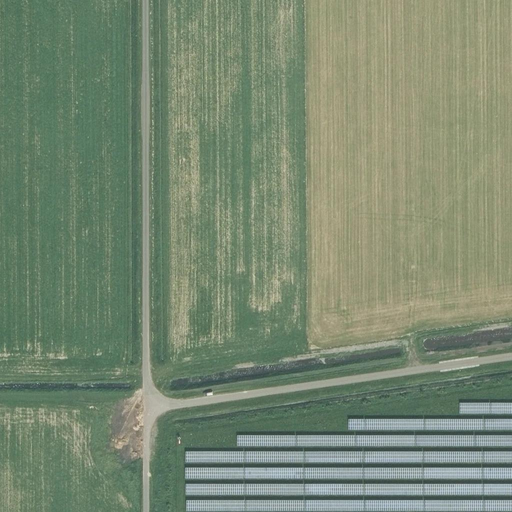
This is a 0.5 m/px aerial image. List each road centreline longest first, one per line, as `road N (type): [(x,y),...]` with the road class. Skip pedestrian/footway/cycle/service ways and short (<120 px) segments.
road 1 (unclassified): [(148,405),(144,0)]
road 2 (unclassified): [(148,405),(511,357)]
road 3 (track): [(147,396),(0,397)]
